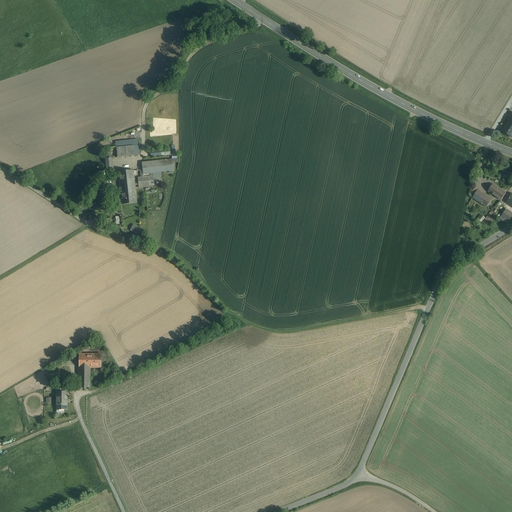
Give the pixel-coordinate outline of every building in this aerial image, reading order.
[(511,123),(509,121),(504,129),(502,131),(511,137),(511,123)] [(138,139),(116,142),(116,148),(134,146),(138,145),(138,139)] [(134,146),(116,148),(117,158),(135,156),(135,155),(134,146)] [(143,177),(134,178),(135,188),(136,188),(139,188),(139,187),(154,186),(153,176),(152,176),(152,173),(163,172),(173,171),(172,160),(142,163),(143,177)] [(133,171),(119,172),(120,188),(121,193),(122,203),(136,202),(135,188),(134,178),(133,171)] [(506,193),(493,184),(488,191),(491,193),(494,195),(494,196),(501,200),(506,193)] [(491,199),(478,191),(473,198),(477,201),(486,207),(491,199)] [(511,197),(506,193),(501,200),(511,207),(511,197)] [(511,216),(511,213),(506,210),(501,217),(505,219),(508,222),(511,216)] [(101,355),(79,354),(79,388),(90,388),(90,368),(101,368),(101,355)] [(60,372),(48,374),(50,383),(61,380),(60,372)] [(63,392),(57,392),(56,409),(67,409),(67,392),(63,392)]
